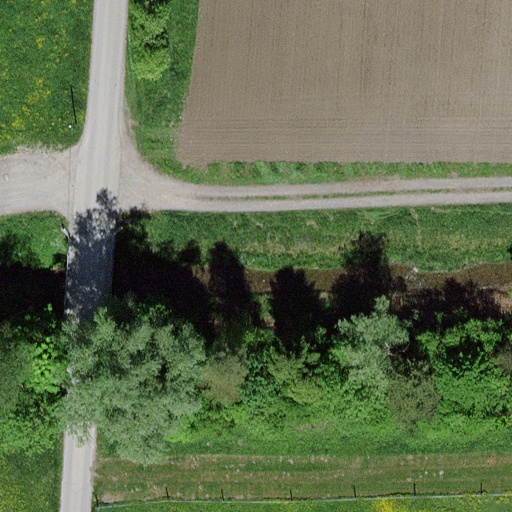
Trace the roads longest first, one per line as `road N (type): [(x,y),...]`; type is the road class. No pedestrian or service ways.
road 1 (track): [(511,187),(226,200),(132,179),(0,192)]
road 2 (track): [(100,180),(78,511)]
road 3 (track): [(100,180),(114,0)]
